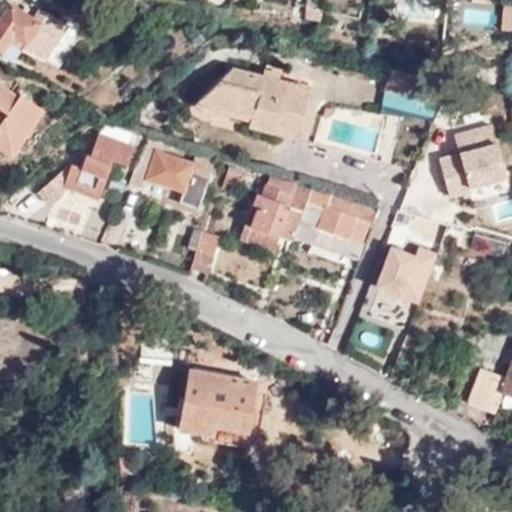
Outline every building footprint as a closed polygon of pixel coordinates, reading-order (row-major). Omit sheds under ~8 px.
[(46,58),(72,24),(51,9),(42,7),(37,13),(16,0),(0,22),(0,44),(3,46),(17,28),(29,38),(26,43),(46,58)] [(502,26),(511,25),(511,0),(501,0),(502,26)] [(289,137),(303,88),(227,64),(194,90),(209,105),(245,114),(244,124),(289,137)] [(400,70),(389,67),(384,88),(394,91),(400,70)] [(412,97),(419,75),(408,72),(400,70),(394,91),(412,97)] [(438,104),(447,82),(419,75),(412,97),(438,104)] [(0,109),(7,114),(0,123),(0,149),(10,157),(43,112),(21,95),(19,98),(0,84),(0,109)] [(495,122),(452,130),(456,150),(438,153),(445,190),(505,179),(495,122)] [(103,123),(99,135),(131,145),(134,135),(103,123)] [(131,145),(99,135),(99,134),(91,156),(85,154),(81,168),(71,165),(66,180),(60,173),(37,193),(47,204),(51,205),(61,197),(64,188),(92,197),(95,188),(102,190),(111,160),(127,166),(134,146),(131,145)] [(150,138),(140,159),(129,186),(144,190),(147,180),(184,191),(180,203),(199,209),(214,163),(196,157),(194,164),(163,154),(166,144),(150,138)] [(230,166),(228,170),(240,174),(237,180),(241,182),(245,172),(230,166)] [(228,170),(222,185),(233,190),(237,180),(240,174),(228,170)] [(283,181),(270,177),(268,184),(266,184),(262,194),(258,206),(250,225),(246,223),(240,237),(272,249),(278,234),(291,238),(301,211),(304,212),(307,203),(311,194),(311,193),(312,190),(293,184),(283,181)] [(95,188),(92,197),(99,199),(102,190),(95,188)] [(262,194),(257,192),(252,203),(258,206),(262,194)] [(372,213),(311,193),(311,194),(307,203),(304,212),(295,235),(357,260),(363,243),(358,240),(363,226),(368,228),(372,213)] [(428,221),(398,213),(391,234),(397,234),(399,230),(440,242),(447,225),(428,221)] [(469,230),(447,225),(440,242),(439,245),(450,247),(462,249),(469,230)] [(185,248),(180,265),(192,269),(200,241),(203,231),(194,229),(188,249),(185,248)] [(397,234),(391,234),(387,248),(432,262),(439,245),(440,242),(399,230),(397,234)] [(200,241),(192,269),(207,273),(218,235),(203,231),(200,241)] [(501,257),(504,243),(474,236),(470,249),(501,257)] [(438,280),(450,247),(439,245),(432,262),(427,277),(438,280)] [(511,364),(507,378),(482,369),(470,404),(495,415),(503,392),(511,395),(511,364)] [(248,432),(257,381),(190,369),(179,430),(214,436),(216,426),(248,432)]
